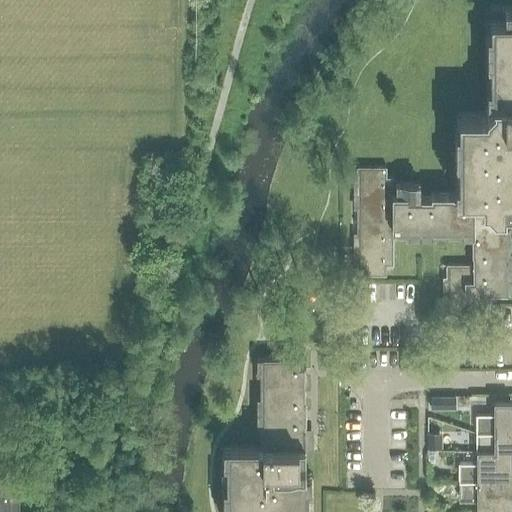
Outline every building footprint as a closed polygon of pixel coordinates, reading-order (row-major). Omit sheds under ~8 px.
[(448,320),(466,320),(476,320),(476,311),(492,311),(492,293),(507,293),(507,213),(511,212),(511,211),(509,211),(509,207),(511,206),(511,6),(490,6),(490,9),(492,9),(492,18),(490,18),(490,20),(493,20),(492,99),(492,101),(493,101),(493,104),(486,111),(486,113),(457,113),(457,115),(461,115),(461,194),(453,194),(453,193),(431,193),(431,196),(415,196),(415,183),(396,183),(396,185),(393,185),(393,177),(387,177),(387,167),(359,167),(359,275),(386,275),(386,265),(393,265),(393,239),(393,228),(472,228),(472,237),(472,255),(473,255),(473,264),(448,264),(448,320)] [(305,511),(306,497),(306,468),(306,439),(306,410),(306,381),(306,351),(290,351),(290,357),(262,357),(262,380),(262,410),(262,439),(264,439),(264,446),(229,446),(229,468),(229,497),(228,511),(305,511)] [(442,397),(430,397),(430,409),(443,409),(442,397)] [(476,414),(476,433),(511,432),(511,414),(511,402),(494,402),(494,414),(476,414)] [(511,432),(476,433),(476,451),(494,451),(494,464),(511,464),(511,451),(511,432)] [(494,451),(476,451),(476,463),(459,463),(459,481),(511,481),(511,464),(494,464),(494,451)] [(0,511),(19,511),(19,459),(0,458),(0,511)] [(511,481),(459,481),(459,500),(476,500),(476,511),(494,511),(494,499),(511,499),(511,481)] [(494,511),(476,511),(511,511),(511,499),(494,499),(494,511)]
